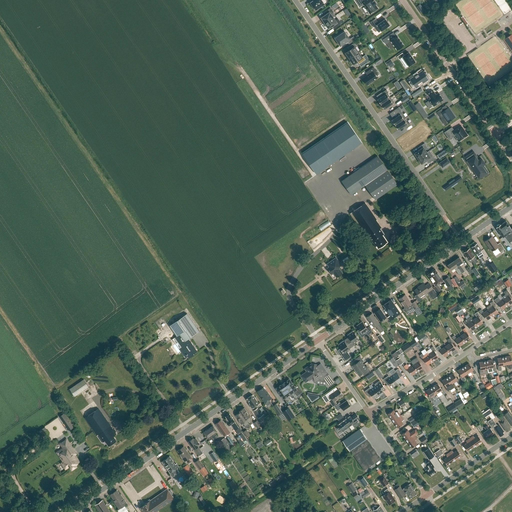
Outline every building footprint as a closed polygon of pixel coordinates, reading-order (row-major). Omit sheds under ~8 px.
[(313,0),(310,3),(316,10),(324,4),(321,0),(313,0)] [(353,0),(359,8),(363,5),(370,14),(378,8),(375,4),(374,4),(373,2),(371,0),(367,0),(365,1),(364,0),(353,0)] [(321,18),(325,23),(333,17),(331,14),(333,13),(330,8),(324,12),(326,15),(321,18)] [(333,17),(325,23),(328,29),(333,25),(335,28),(341,24),(338,19),(335,21),(333,17)] [(375,18),(370,22),(374,27),(375,27),(379,33),(387,27),(388,27),(391,25),(388,22),(387,22),(385,19),(381,22),(379,23),(379,24),(375,18)] [(367,33),(370,31),(365,24),(362,26),(367,33)] [(350,39),(344,31),(335,38),(340,46),(347,41),(349,44),(355,39),(353,36),(350,39)] [(403,45),(397,36),(396,36),(394,38),(391,34),(382,40),(385,44),(390,40),(397,50),(403,45)] [(349,58),(349,59),(358,52),(355,47),(356,46),(354,43),(348,47),(350,50),(345,53),(347,56),(348,56),(349,58)] [(362,57),(358,52),(349,59),(350,58),(351,60),(350,61),(353,64),(358,60),(360,64),(366,60),(363,56),(362,57)] [(403,52),(398,56),(400,59),(403,57),(409,65),(409,66),(410,66),(410,65),(415,62),(416,61),(415,61),(409,52),(405,55),(403,52)] [(368,71),(369,74),(363,78),(367,85),(377,78),(375,75),(378,73),(374,67),(368,71)] [(422,70),(409,79),(411,82),(413,81),(416,85),(421,82),(423,84),(429,80),(422,70)] [(421,88),(412,95),(414,98),(423,91),(421,88)] [(383,95),(377,99),(381,104),(390,98),(387,93),(388,92),(386,90),(381,93),(383,95)] [(438,93),(436,95),(433,90),(427,94),(430,98),(430,99),(429,100),(433,107),(443,100),(438,93)] [(390,98),(381,104),(384,109),(394,103),(390,98)] [(442,109),(437,112),(442,120),(444,118),(447,122),(455,117),(449,108),(444,111),(442,109)] [(397,116),(392,120),(392,121),(391,121),(393,124),(394,124),(395,125),(405,119),(406,118),(401,110),(396,114),(397,116)] [(405,119),(395,125),(398,130),(404,126),(406,128),(411,125),(409,123),(408,123),(405,119)] [(349,122),(304,152),(317,173),(363,143),(349,122)] [(454,131),(452,128),(452,127),(444,132),(449,140),(455,136),(458,142),(468,135),(461,126),(454,131)] [(418,158),(426,152),(425,150),(428,148),(424,143),(419,147),(420,149),(415,153),(418,158)] [(418,158),(421,163),(427,159),(429,162),(435,158),(429,150),(426,152),(418,158)] [(474,173),(475,173),(478,177),(480,177),(483,174),(484,175),(485,175),(487,173),(487,172),(483,165),(485,164),(481,158),(479,160),(473,152),(465,158),(471,166),(470,166),(471,166),(470,168),(471,169),(472,170),(474,173)] [(351,195),(365,186),(375,200),(397,186),(387,171),(378,157),(341,181),(351,195)] [(447,158),(439,163),(442,167),(450,162),(447,158)] [(349,213),(366,239),(369,236),(377,248),(386,241),(382,234),(384,233),(380,228),(381,227),(366,203),(349,213)] [(505,236),(509,242),(511,240),(511,228),(511,229),(506,221),(501,225),(501,224),(500,224),(499,224),(497,225),(497,227),(496,227),(503,238),(505,236)] [(492,251),(497,248),(500,252),(505,249),(500,243),(497,245),(492,237),(485,242),(492,251)] [(474,246),(472,247),(476,254),(477,254),(480,258),(484,255),(481,251),(482,251),(477,244),(476,244),(474,245),(474,246)] [(468,259),(468,260),(470,263),(472,261),(474,264),(478,262),(474,256),(469,249),(467,251),(466,251),(465,251),(465,252),(464,253),(466,255),(465,256),(466,257),(466,258),(467,259),(468,259)] [(457,266),(461,273),(464,271),(459,265),(463,262),(459,257),(453,261),(457,266)] [(331,274),(333,273),(336,277),(342,273),(337,266),(340,264),(336,258),(329,263),(331,266),(327,268),(331,274)] [(453,261),(447,266),(451,271),(454,268),(459,275),(461,273),(457,266),(453,261)] [(498,269),(493,262),(487,266),(492,273),(498,269)] [(472,270),(473,272),(476,277),(480,274),(475,268),(472,270)] [(434,288),(438,293),(441,290),(438,285),(443,281),(435,270),(428,275),(436,287),(434,288)] [(448,277),(444,280),(447,284),(444,286),(446,288),(453,284),(448,277)] [(457,284),(460,288),(465,284),(462,280),(457,284)] [(427,292),(433,300),(438,296),(429,283),(425,286),(424,283),(420,286),(421,286),(415,290),(420,298),(427,292)] [(507,297),(503,300),(508,306),(511,302),(511,299),(510,297),(511,296),(507,291),(504,293),(507,297)] [(407,306),(408,309),(413,305),(415,307),(417,306),(414,301),(411,303),(404,294),(398,299),(405,308),(407,306)] [(480,300),(477,296),(471,300),(474,304),(480,300)] [(498,297),(495,300),(498,305),(499,304),(502,309),(508,306),(503,300),(501,301),(498,297)] [(400,313),(391,300),(383,305),(385,308),(385,309),(389,316),(387,317),(389,321),(400,313)] [(488,310),(492,316),(498,312),(494,307),(495,306),(492,302),(490,303),(492,307),(488,310)] [(386,317),(380,309),(374,313),(380,321),(386,317)] [(483,315),(487,320),(492,316),(488,310),(484,313),(481,309),(479,311),(482,316),(483,315)] [(473,321),(477,327),(483,323),(479,318),(480,317),(477,312),(475,314),(477,318),(473,321)] [(187,313),(169,325),(177,336),(171,340),(173,339),(176,344),(178,343),(182,349),(180,350),(185,358),(187,356),(189,358),(193,355),(194,354),(193,353),(197,351),(189,338),(199,331),(187,313)] [(372,313),(366,317),(373,326),(375,325),(380,333),(384,330),(379,322),(379,323),(372,313)] [(468,325),(471,330),(477,327),(473,321),(469,323),(466,320),(464,322),(467,326),(468,325)] [(368,330),(362,322),(358,324),(359,325),(357,326),(360,330),(357,332),(361,338),(366,334),(365,332),(368,330)] [(461,336),(465,342),(471,338),(467,333),(468,333),(465,328),(463,329),(465,333),(461,336)] [(352,331),(349,334),(350,334),(348,335),(350,338),(344,342),(343,341),(340,343),(340,344),(339,345),(342,349),(339,351),(345,361),(351,357),(347,351),(350,349),(347,345),(352,341),(354,344),(359,340),(353,331),(352,331)] [(424,332),(417,337),(420,342),(427,337),(424,332)] [(456,341),(459,346),(465,342),(461,336),(457,339),(454,336),(452,337),(455,342),(456,341)] [(414,338),(409,342),(412,348),(418,344),(414,338)] [(446,347),(450,353),(455,349),(452,344),(453,343),(450,338),(447,340),(450,344),(446,347)] [(401,348),(405,354),(412,349),(408,343),(401,348)] [(419,354),(424,351),(419,343),(414,347),(419,354)] [(429,355),(433,361),(438,357),(435,352),(436,351),(433,346),(430,348),(433,352),(429,355)] [(441,352),(444,357),(450,353),(446,347),(441,350),(439,346),(436,348),(440,352),(441,352)] [(424,360),(427,365),(433,361),(429,355),(424,358),(422,354),(419,356),(423,360),(424,360)] [(355,371),(363,365),(362,363),(363,361),(360,356),(354,360),(356,363),(352,366),(353,367),(353,368),(355,371)] [(413,365),(417,371),(423,368),(419,362),(421,362),(417,357),(411,361),(413,365),(417,362),(417,363),(413,365)] [(497,365),(498,370),(501,370),(500,366),(505,364),(504,357),(497,359),(498,365),(497,365)] [(486,361),(487,368),(492,367),(493,372),(496,371),(495,365),(494,366),(492,360),(486,361)] [(487,368),(486,361),(479,362),(480,368),(479,369),(480,374),(488,373),(487,368)] [(323,381),(324,379),(329,386),(334,382),(328,375),(326,376),(325,374),(327,373),(321,364),(318,367),(316,364),(315,365),(313,365),(312,364),(306,368),(306,370),(307,372),(301,376),(303,379),(305,383),(309,380),(310,379),(309,379),(310,376),(313,377),(315,379),(318,376),(321,380),(323,381)] [(463,367),(467,373),(472,371),(474,374),(477,373),(473,368),(472,369),(469,364),(463,367)] [(363,372),(365,375),(370,371),(367,366),(365,367),(363,365),(355,371),(357,374),(358,374),(359,375),(363,372)] [(408,370),(412,375),(417,371),(413,365),(409,368),(406,365),(404,367),(407,371),(408,370)] [(460,377),(463,382),(465,380),(463,376),(467,373),(463,367),(458,371),(461,376),(460,377)] [(389,371),(398,384),(401,382),(401,381),(402,381),(399,376),(402,374),(398,369),(395,371),(393,368),(389,371)] [(390,383),(393,387),(394,386),(395,386),(398,384),(389,371),(391,376),(390,377),(388,375),(383,379),(387,385),(390,383)] [(448,377),(452,384),(456,381),(459,385),(461,383),(458,378),(457,379),(453,374),(448,377)] [(495,378),(490,380),(491,384),(500,382),(498,374),(494,375),(495,378)] [(444,387),(447,392),(450,390),(448,386),(452,384),(448,377),(442,381),(445,386),(444,387)] [(83,379),(70,389),(74,396),(88,387),(83,379)] [(284,383),(284,382),(281,384),(281,385),(276,388),(284,398),(287,396),(288,397),(289,397),(293,395),(293,393),(293,392),(296,396),(303,392),(297,384),(294,387),(289,379),(284,383)] [(373,387),(379,396),(383,394),(382,393),(383,392),(381,388),(384,386),(380,381),(374,384),(375,386),(373,387)] [(432,387),(436,394),(440,391),(443,395),(445,393),(442,388),(441,389),(438,384),(432,387)] [(497,394),(501,391),(497,385),(493,388),(497,394)] [(257,392),(265,403),(272,398),(268,392),(267,393),(263,387),(257,392)] [(371,395),(374,399),(376,398),(379,396),(373,387),(371,389),(370,387),(365,391),(369,397),(371,395)] [(428,397),(431,402),(434,400),(432,396),(436,394),(432,387),(426,391),(430,396),(428,397)] [(332,394),(330,392),(332,391),(332,390),(322,397),(326,403),(329,401),(333,406),(337,403),(335,401),(343,395),(339,389),(332,394)] [(312,402),(320,397),(316,391),(309,395),(312,402)] [(507,392),(501,397),(504,401),(510,396),(507,392)] [(249,404),(252,409),(258,405),(259,406),(260,405),(253,395),(246,399),(250,404),(249,404)] [(397,403),(400,407),(405,404),(402,399),(397,403)] [(461,399),(455,403),(458,409),(465,405),(461,399)] [(335,405),(339,411),(342,408),(344,410),(350,406),(347,401),(341,404),(339,402),(335,405)] [(275,404),(272,406),(278,415),(281,412),(275,404)] [(454,404),(447,408),(450,413),(457,409),(454,404)] [(240,412),(248,422),(251,420),(249,417),(250,416),(249,413),(248,414),(244,408),(239,411),(240,412)] [(253,411),(258,419),(264,415),(262,412),(261,413),(258,408),(253,411)] [(294,416),(288,408),(282,412),(288,420),(294,416)] [(99,409),(85,419),(103,442),(105,440),(109,446),(116,440),(112,435),(116,432),(99,409)] [(482,413),(485,418),(488,415),(491,419),(494,417),(489,409),(482,413)] [(388,414),(393,421),(400,415),(398,412),(396,413),(393,410),(388,414)] [(245,426),(247,429),(250,427),(247,422),(248,422),(240,412),(235,415),(239,421),(239,422),(241,424),(243,423),(245,426)] [(341,429),(342,431),(352,424),(354,427),(360,423),(358,420),(359,419),(356,413),(351,417),(349,415),(337,423),(338,426),(336,427),(339,430),(341,429)] [(226,418),(225,419),(227,422),(227,423),(227,424),(227,425),(229,425),(229,426),(231,424),(235,430),(238,435),(242,432),(239,427),(238,428),(234,422),(235,422),(229,414),(228,414),(226,415),(226,416),(225,416),(226,418)] [(393,421),(397,428),(403,424),(401,420),(403,419),(400,415),(393,421)] [(509,428),(510,428),(503,417),(500,419),(502,422),(501,423),(507,432),(510,430),(509,428)] [(411,424),(414,428),(421,423),(419,419),(411,424)] [(504,432),(498,424),(496,426),(492,419),(487,422),(492,429),(494,428),(500,437),(503,434),(502,433),(504,432)] [(215,424),(216,424),(224,436),(230,432),(224,424),(224,425),(221,421),(221,420),(215,424)] [(213,426),(203,432),(209,440),(211,439),(213,440),(217,437),(214,433),(217,431),(213,426)] [(487,426),(484,428),(487,431),(484,433),(487,438),(493,434),(490,429),(489,429),(487,426)] [(350,451),(351,451),(364,470),(381,459),(360,429),(343,441),(350,451)] [(402,434),(407,441),(414,436),(418,433),(415,429),(410,433),(407,430),(402,434)] [(225,438),(227,441),(228,443),(230,445),(233,442),(229,436),(225,438)] [(407,441),(411,448),(417,444),(415,441),(417,439),(414,436),(407,441)] [(473,436),(469,438),(475,446),(482,441),(478,436),(474,438),(473,436)] [(193,438),(188,442),(194,450),(194,449),(198,456),(203,453),(198,446),(198,445),(200,444),(195,438),(194,439),(193,438)] [(233,451),(224,438),(219,441),(228,454),(233,451)] [(475,446),(469,438),(466,441),(467,443),(464,445),(468,451),(475,446)] [(72,469),(76,466),(75,464),(79,462),(72,451),(73,449),(66,439),(60,444),(66,451),(59,456),(63,462),(62,463),(65,469),(69,466),(72,469)] [(457,444),(454,440),(449,444),(452,448),(457,444)] [(179,455),(184,462),(191,457),(184,446),(177,451),(180,454),(179,455)] [(429,448),(424,452),(429,459),(434,456),(429,448)] [(449,453),(454,460),(461,456),(457,450),(453,453),(452,451),(449,453)] [(209,455),(213,463),(220,459),(215,451),(209,455)] [(443,460),(447,465),(454,460),(449,453),(446,455),(447,457),(443,460)] [(261,458),(264,463),(269,460),(265,455),(261,458)] [(171,472),(174,476),(177,474),(175,469),(179,466),(176,463),(175,464),(169,456),(162,462),(170,473),(171,472)] [(328,460),(335,469),(339,465),(333,457),(328,460)] [(195,462),(199,469),(203,466),(199,459),(195,462)] [(426,470),(430,476),(436,472),(433,467),(434,466),(430,461),(426,464),(429,468),(426,470)] [(275,478),(278,482),(284,477),(282,473),(275,478)] [(379,480),(383,486),(388,483),(384,476),(379,480)] [(228,483),(233,490),(238,487),(233,480),(228,483)] [(352,493),(357,490),(353,482),(348,485),(352,493)] [(399,486),(395,489),(394,490),(400,498),(405,494),(407,493),(410,498),(416,494),(414,490),(410,484),(403,488),(404,489),(402,490),(399,486)] [(140,508),(143,511),(154,511),(174,499),(167,489),(140,508)] [(385,500),(389,505),(395,500),(387,489),(384,491),(386,494),(382,496),(384,500),(385,500)] [(113,500),(119,509),(118,509),(119,511),(130,511),(125,505),(127,503),(121,494),(120,495),(117,490),(110,495),(113,499),(113,500)] [(110,511),(102,500),(95,505),(99,511),(110,511)]
